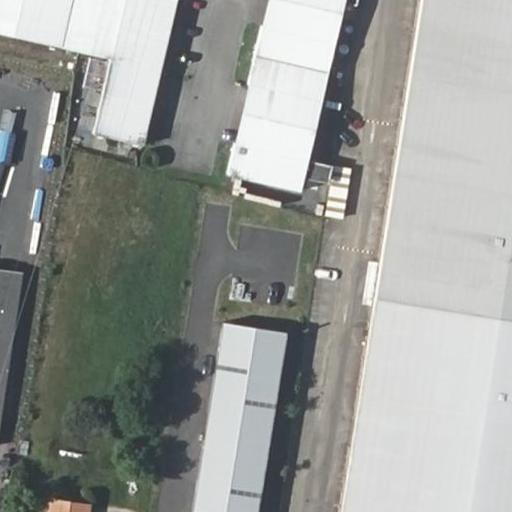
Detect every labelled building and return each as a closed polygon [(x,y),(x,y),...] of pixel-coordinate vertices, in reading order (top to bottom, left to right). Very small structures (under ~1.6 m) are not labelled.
[(0,0),(0,36),(110,62),(92,137),(143,148),(177,2),(168,0),(0,0)] [(345,0),(267,0),(227,179),(299,196),(345,0)] [(511,511),(511,0),(420,0),(338,511),(511,511)] [(0,266),(0,442),(1,442),(27,271),(0,266)] [(254,511),(284,331),(220,320),(189,511),(254,511)] [(96,511),(97,507),(59,501),(56,511),(96,511)]
